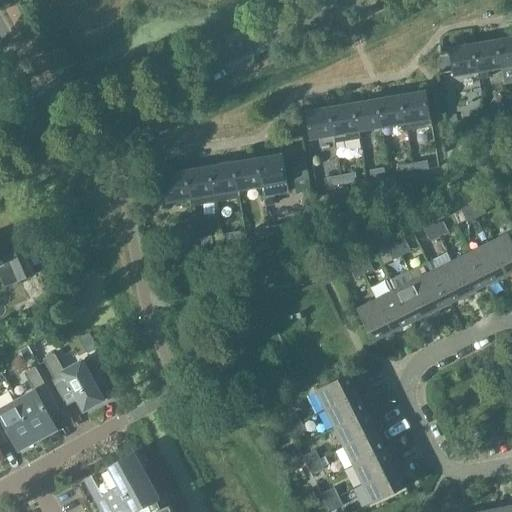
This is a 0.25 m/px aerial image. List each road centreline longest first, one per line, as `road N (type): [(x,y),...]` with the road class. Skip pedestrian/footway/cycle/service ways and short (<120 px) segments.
road 1 (residential): [(51,131),(365,0)]
road 2 (residential): [(413,405),(445,477),(511,468)]
road 3 (residential): [(511,328),(415,369),(413,405)]
